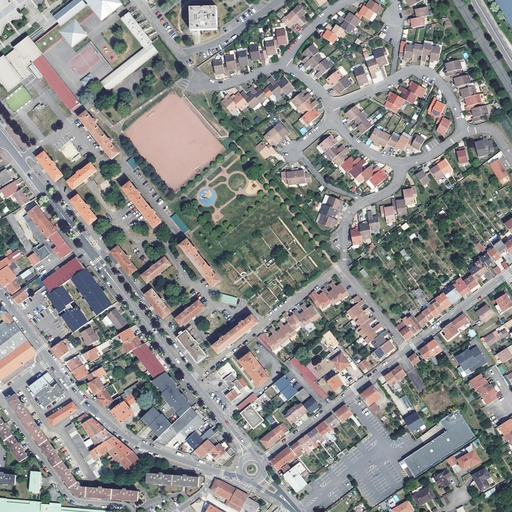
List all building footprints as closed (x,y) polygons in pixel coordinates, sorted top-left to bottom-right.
[(54,17),(59,24),(63,29),(60,32),(64,37),(72,47),(87,35),(79,25),(76,21),(92,9),(88,4),(87,6),(82,0),(74,0),(66,7),(54,17)] [(84,0),(88,4),(92,9),(95,13),(101,21),(122,4),(119,0),(84,0)] [(402,0),(403,2),(405,1),(409,8),(422,1),(421,0),(402,0)] [(511,0),(494,0),(511,28),(511,0)] [(366,4),(364,6),(376,14),(381,7),(371,1),(369,3),(369,4),(368,5),(367,4),(366,4)] [(376,14),(364,6),(362,5),(360,8),(362,10),(359,14),(373,23),(378,16),(376,14)] [(297,6),(291,13),(302,25),(305,23),(305,22),(300,17),(304,14),(304,13),(297,6)] [(198,30),(200,30),(217,30),(217,7),(190,8),(191,31),(196,30),(198,30)] [(76,21),(79,25),(95,13),(92,9),(76,21)] [(413,20),(421,19),(427,17),(425,9),(414,11),(415,17),(412,17),(413,20)] [(138,24),(129,13),(121,19),(130,31),(138,24)] [(287,29),(293,24),(295,22),(296,23),(300,27),(302,25),(291,13),(280,23),(287,29)] [(345,16),(343,19),(355,27),(360,20),(356,17),(351,13),(348,18),(345,16)] [(344,24),(341,29),(344,31),(352,36),(357,29),(355,27),(343,19),(340,17),(338,20),(344,24)] [(423,27),(421,19),(413,20),(407,22),(407,25),(410,25),(411,30),(416,29),(423,27)] [(34,44),(42,55),(64,37),(60,32),(63,29),(59,24),(34,44)] [(152,42),(138,24),(130,31),(144,48),(151,43),(152,42)] [(328,26),(326,28),(328,30),(338,36),(340,38),(344,31),(341,29),(337,26),(334,30),(328,26)] [(320,35),(329,41),(333,44),(338,36),(328,30),(325,34),(323,32),(320,35)] [(272,41),(273,49),(277,48),(276,46),(285,44),(283,31),(274,33),(275,39),(272,40),(272,41)] [(5,56),(0,59),(0,81),(9,92),(24,80),(23,80),(31,74),(26,67),(32,62),(32,63),(42,55),(34,44),(29,38),(19,47),(18,45),(14,48),(15,50),(6,57),(5,56)] [(261,52),(263,59),(266,58),(266,57),(274,55),(273,49),(272,41),(263,43),(264,50),(261,50),(261,52)] [(423,62),(424,57),(424,56),(426,56),(429,57),(431,49),(432,43),(423,42),(422,48),(420,57),(419,63),(423,63),(423,62)] [(151,43),(144,48),(115,71),(101,82),(107,91),(158,52),(151,43)] [(315,53),(317,51),(311,44),(302,52),(305,56),(301,60),(304,63),(315,53)] [(413,47),(414,45),(405,44),(403,54),(398,53),(397,58),(402,59),(402,62),(405,62),(406,60),(411,61),(413,47)] [(249,58),(250,62),(259,61),(259,62),(263,61),(263,59),(261,52),(257,53),(256,47),(248,48),(249,58)] [(411,61),(411,63),(414,63),(414,62),(415,56),(420,57),(422,48),(413,47),(411,61)] [(385,55),(383,49),(372,53),(374,59),(377,68),(380,67),(381,67),(380,63),(382,63),(382,65),(386,63),(383,56),(385,55)] [(439,50),(431,49),(429,57),(428,63),(432,64),(432,62),(432,61),(434,61),(437,61),(439,50)] [(251,67),(250,62),(249,58),(246,58),(244,52),(236,54),(237,62),(238,67),(247,66),(247,68),(251,67)] [(322,61),(315,53),(304,63),(302,65),(305,68),(309,65),(313,69),(315,67),(322,61)] [(74,114),(83,107),(42,55),(32,63),(74,114)] [(225,66),(226,71),(234,70),(235,72),(239,71),(238,67),(237,62),(234,62),(233,56),(224,58),(225,66)] [(322,61),(315,67),(318,71),(314,75),(317,78),(330,67),(324,59),(322,61)] [(364,62),(370,80),(371,79),(375,78),(373,72),(378,71),(377,68),(374,59),(364,62)] [(227,75),(226,71),(225,66),(222,67),(221,60),(212,62),(214,76),(223,74),(223,76),(227,75)] [(444,74),(445,78),(450,77),(454,75),(453,72),(459,70),(457,61),(444,65),(443,65),(446,73),(444,74)] [(361,68),(352,71),(357,86),(361,85),(361,83),(360,81),(366,79),(361,68)] [(330,87),(342,78),(337,70),(327,78),(330,82),(328,83),(327,84),(329,88),(330,87)] [(80,81),(85,87),(95,80),(90,73),(80,81)] [(453,80),(455,88),(456,88),(465,85),(469,85),(466,76),(460,78),(459,74),(454,75),(450,77),(451,79),(451,80),(453,80)] [(344,77),(342,78),(330,87),(333,90),(335,89),(336,88),(339,92),(344,89),(350,85),(344,77)] [(281,93),(274,84),(270,79),(266,82),(269,86),(265,90),(273,99),(281,93)] [(277,82),(274,84),(281,93),(284,96),(292,90),(283,81),(279,84),(278,83),(277,81),(277,82)] [(415,95),(419,97),(423,89),(409,81),(407,85),(408,85),(410,86),(408,91),(415,95)] [(459,91),(462,100),(464,99),(475,96),(473,87),(466,89),(465,85),(456,88),(457,92),(459,91)] [(14,112),(33,98),(23,86),(5,100),(14,112)] [(402,93),(399,97),(403,99),(410,103),(415,95),(408,91),(406,90),(399,86),(397,90),(402,93)] [(267,98),(259,89),(255,92),(251,88),(248,91),(250,94),(258,103),(259,104),(267,98)] [(384,106),(394,112),(397,107),(398,108),(403,99),(399,97),(389,91),(386,95),(388,96),(385,101),(386,102),(384,106)] [(258,103),(250,94),(246,97),(242,93),(239,96),(240,96),(247,105),(251,109),(258,103)] [(296,109),(297,109),(305,101),(310,97),(307,93),(302,97),(299,93),(290,102),(296,109)] [(471,110),(474,109),(473,106),(480,104),(477,95),(475,96),(464,99),(466,108),(464,108),(465,112),(471,110)] [(238,109),(230,100),(227,96),(224,99),(225,100),(226,102),(222,105),(230,115),(238,109)] [(233,97),(230,100),(238,109),(240,111),(247,105),(240,96),(235,99),(234,98),(233,97)] [(439,114),(443,105),(436,101),(437,99),(433,98),(427,109),(428,110),(427,112),(437,117),(439,114)] [(303,116),(310,110),(311,109),(316,104),(313,101),(309,104),(305,101),(297,109),(303,116)] [(345,120),(348,123),(352,119),(359,113),(353,106),(344,114),(347,118),(345,120)] [(471,120),(472,123),(481,121),(481,118),(487,116),(484,107),(480,108),(474,109),(471,110),(473,119),(471,120)] [(303,116),(300,119),(306,126),(318,115),(315,112),(314,113),(313,114),(310,110),(303,116)] [(109,140),(96,124),(97,123),(94,119),(93,120),(87,112),(79,118),(88,128),(102,147),(112,159),(119,153),(111,143),(113,142),(110,139),(109,140)] [(359,113),(352,119),(354,121),(356,123),(354,124),(350,127),(353,130),(356,127),(365,120),(366,119),(360,112),(359,113)] [(443,134),(444,132),(447,126),(450,122),(442,118),(443,116),(439,114),(437,117),(435,122),(438,124),(435,130),(443,134)] [(357,133),(360,136),(371,126),(365,120),(356,127),(359,131),(357,133)] [(280,124),(273,130),(282,141),(285,139),(283,137),(287,133),(280,124)] [(375,145),(382,133),(374,129),(369,139),(373,141),(372,144),(375,146),(375,145)] [(282,141),(273,130),(266,136),(263,138),(269,146),(273,144),(273,145),(278,141),(279,143),(282,141)] [(384,147),(383,149),(386,151),(390,145),(394,147),(401,135),(393,131),(390,136),(384,147)] [(382,132),(382,133),(375,145),(379,147),(380,144),(384,147),(390,136),(382,132)] [(408,140),(401,135),(394,147),(394,148),(397,150),(398,148),(403,150),(405,146),(408,140)] [(418,150),(423,140),(419,137),(416,136),(413,142),(408,140),(405,146),(412,150),(414,148),(418,150)] [(325,153),(333,145),(337,142),(334,139),(333,140),(331,141),(328,137),(318,145),(325,153)] [(493,151),(491,142),(488,143),(487,139),(483,139),(483,142),(475,144),(477,157),(486,155),(485,149),(489,148),(490,152),(491,154),(493,153),(493,151)] [(262,143),(255,149),(264,160),(271,154),(272,156),(275,153),(269,146),(266,148),(262,143)] [(330,161),(332,160),(344,149),(341,146),(337,149),(333,145),(325,153),(324,153),(330,161)] [(349,152),(346,148),(344,149),(332,160),(338,167),(340,165),(348,159),(344,155),(349,152)] [(467,162),(464,148),(459,150),(459,151),(456,151),(459,164),(467,162)] [(54,161),(53,162),(45,152),(37,158),(46,169),(56,181),(63,175),(55,165),(56,164),(54,161)] [(346,173),(348,171),(360,161),(357,158),(353,161),(349,157),(348,159),(340,165),(346,173)] [(133,158),(127,163),(134,171),(139,167),(133,158)] [(365,163),(362,160),(360,161),(348,171),(354,179),(355,179),(364,171),(360,167),(365,163)] [(436,163),(444,175),(451,170),(445,160),(441,163),(439,161),(436,163)] [(499,160),(490,165),(500,181),(508,176),(499,160)] [(436,180),(444,175),(436,163),(433,165),(434,167),(430,170),(436,180)] [(91,164),(81,172),(80,170),(77,173),(77,174),(68,182),(74,189),(85,180),(97,171),(91,164)] [(366,182),(368,179),(379,170),(377,167),(372,171),(369,166),(364,171),(355,179),(358,183),(363,179),(366,182)] [(430,181),(422,168),(419,170),(420,172),(416,175),(422,185),(430,181)] [(294,170),(297,184),(310,182),(310,176),(307,174),(304,174),(304,171),(298,172),(298,169),(294,170)] [(379,170),(368,179),(375,187),(384,179),(381,175),(382,174),(384,173),(381,169),(379,170)] [(0,182),(2,186),(12,180),(6,170),(0,173),(0,182)] [(297,184),(294,170),(291,170),(291,173),(286,174),(286,173),(281,174),(281,180),(284,183),(288,183),(288,185),(297,184)] [(13,188),(16,186),(18,185),(15,181),(2,189),(1,190),(7,200),(14,196),(18,193),(16,189),(14,190),(13,188)] [(154,210),(152,211),(139,194),(141,193),(139,192),(138,190),(137,191),(130,183),(123,188),(154,228),(162,222),(155,214),(156,213),(155,211),(154,210)] [(417,195),(416,186),(411,187),(412,189),(403,190),(404,200),(405,204),(414,202),(413,196),(417,195)] [(20,202),(23,206),(30,202),(27,197),(26,198),(24,195),(21,191),(20,192),(18,193),(14,196),(18,203),(20,202)] [(87,204),(86,205),(78,195),(71,201),(80,212),(89,225),(97,218),(89,208),(90,207),(87,204)] [(329,197),(325,205),(338,210),(340,211),(342,208),(342,207),(339,206),(341,202),(329,197)] [(405,204),(404,200),(396,201),(396,199),(392,200),(393,207),(393,209),(397,208),(398,215),(407,213),(405,204)] [(338,210),(325,205),(323,204),(319,213),(331,218),(333,214),(335,214),(336,215),(338,210)] [(387,222),(395,220),(393,209),(393,207),(384,208),(384,206),(380,206),(382,216),(386,215),(387,222)] [(28,213),(36,223),(36,224),(48,238),(50,237),(56,232),(50,224),(43,215),(37,207),(28,213)] [(380,228),(378,216),(373,217),(372,211),(368,212),(369,221),(370,230),(380,228)] [(10,214),(6,217),(27,253),(32,249),(33,248),(12,213),(10,214)] [(46,240),(28,213),(23,217),(40,244),(46,240)] [(333,219),(331,218),(319,213),(315,222),(327,227),(329,223),(331,223),(332,224),(334,219),(333,219)] [(171,218),(184,234),(189,230),(176,214),(171,218)] [(362,239),(372,237),(370,230),(369,221),(364,222),(365,224),(360,225),(360,227),(362,239)] [(362,239),(360,227),(356,227),(356,229),(356,231),(351,232),(353,244),(362,242),(362,239)] [(56,232),(50,237),(58,248),(54,251),(58,255),(60,258),(63,256),(64,257),(72,252),(71,251),(64,242),(56,232)] [(211,267),(210,268),(197,251),(198,251),(195,247),(194,248),(188,240),(180,246),(187,255),(203,275),(213,287),(220,281),(212,271),(213,270),(211,267)] [(480,241),(476,244),(482,253),(486,250),(480,241)] [(504,245),(501,241),(493,246),(500,255),(502,253),(503,254),(508,250),(504,245)] [(38,250),(36,247),(33,248),(32,249),(34,253),(28,257),(34,266),(51,253),(45,245),(38,250)] [(128,255),(126,256),(119,246),(111,252),(120,263),(130,275),(137,270),(129,259),(130,259),(128,255)] [(487,253),(488,254),(494,262),(500,257),(494,249),(487,253)] [(404,250),(400,253),(406,261),(410,258),(404,250)] [(0,271),(13,262),(21,257),(20,256),(18,251),(17,251),(0,261),(0,271)] [(480,260),(486,268),(494,262),(488,254),(480,260)] [(69,280),(71,279),(85,268),(80,262),(76,257),(42,282),(45,286),(50,293),(62,285),(69,280)] [(165,257),(155,265),(154,264),(151,267),(151,268),(141,276),(147,283),(159,274),(171,265),(165,257)] [(472,263),(467,268),(469,272),(472,275),(477,282),(480,279),(479,277),(481,276),(488,271),(486,268),(480,260),(479,259),(475,261),(475,264),(472,263)] [(15,280),(17,278),(12,271),(17,268),(13,262),(0,271),(0,282),(4,287),(6,286),(15,280)] [(467,268),(465,266),(456,272),(460,277),(461,278),(469,272),(467,268)] [(502,272),(497,266),(493,269),(498,275),(502,272)] [(85,268),(71,279),(74,284),(75,284),(81,291),(79,292),(83,297),(90,292),(88,290),(95,286),(97,284),(90,274),(89,275),(85,268)] [(363,268),(359,271),(365,278),(369,275),(363,268)] [(29,269),(21,275),(23,279),(31,273),(29,269)] [(463,282),(470,290),(479,284),(477,282),(472,275),(463,282)] [(45,286),(42,282),(39,277),(32,282),(33,284),(37,281),(41,288),(45,286)] [(458,282),(453,286),(462,297),(470,290),(463,282),(461,278),(457,281),(458,282)] [(6,286),(12,294),(21,288),(15,280),(6,286)] [(333,282),(330,285),(333,289),(340,299),(348,293),(341,284),(337,287),(333,282)] [(68,293),(62,285),(50,293),(47,296),(50,301),(49,301),(55,309),(53,310),(57,315),(64,310),(63,308),(69,304),(72,302),(67,294),(68,293)] [(462,297),(453,286),(453,285),(443,292),(444,293),(452,304),(462,297)] [(28,288),(26,286),(11,296),(17,303),(18,305),(28,298),(24,292),(28,288)] [(92,291),(94,292),(91,294),(85,299),(88,304),(89,303),(95,310),(94,311),(97,316),(112,306),(107,299),(108,298),(101,289),(98,291),(96,288),(92,291)] [(325,288),(322,291),(324,292),(331,302),(333,305),(340,299),(333,289),(329,293),(325,288)] [(162,298),(160,299),(152,289),(145,295),(154,306),(164,319),(171,313),(163,303),(164,302),(162,298)] [(426,306),(428,304),(424,298),(425,297),(425,295),(423,293),(422,293),(418,289),(415,291),(426,305),(426,306)] [(319,296),(315,291),(309,296),(315,303),(317,301),(321,306),(323,307),(331,302),(324,292),(319,296)] [(415,291),(413,293),(424,307),(426,305),(415,291)] [(219,299),(235,304),(237,297),(220,293),(219,299)] [(444,293),(436,300),(437,302),(443,310),(452,304),(444,293)] [(498,305),(495,307),(500,314),(511,306),(511,304),(505,295),(496,301),(498,305)] [(428,308),(437,302),(436,300),(435,299),(428,304),(426,306),(428,308)] [(354,318),(363,311),(360,307),(364,303),(362,300),(361,301),(359,303),(347,311),(353,319),(354,318)] [(199,301),(189,308),(188,307),(185,310),(186,311),(176,319),(181,326),(193,317),(205,308),(199,301)] [(428,308),(435,317),(440,312),(443,316),(446,314),(443,310),(437,302),(428,308)] [(0,359),(27,341),(15,324),(0,334),(0,315),(2,318),(7,313),(5,310),(0,303),(0,359)] [(71,306),(69,304),(63,308),(64,310),(66,312),(69,310),(68,309),(71,306)] [(304,311),(312,321),(319,315),(312,306),(308,309),(304,304),(301,307),(304,311)] [(493,313),(487,305),(481,309),(476,313),(483,321),(493,313)] [(73,309),(71,306),(68,309),(69,310),(66,312),(59,317),(63,323),(65,321),(70,329),(71,328),(74,332),(89,322),(82,314),(81,314),(76,307),(73,309)] [(360,326),(369,319),(366,315),(371,311),(368,308),(363,311),(354,318),(360,326)] [(422,313),(423,314),(428,321),(435,317),(428,308),(424,311),(422,313)] [(118,330),(127,324),(115,309),(107,315),(118,330)] [(312,321),(304,311),(300,314),(297,310),(293,312),(295,314),(302,323),(304,327),(312,321)] [(2,318),(5,322),(0,326),(0,334),(15,324),(7,313),(2,318)] [(295,314),(291,317),(290,318),(289,316),(286,313),(283,315),(286,319),(288,322),(289,323),(294,330),(302,323),(295,314)] [(423,314),(416,319),(421,327),(428,321),(423,314)] [(455,329),(458,332),(468,324),(470,323),(464,314),(456,320),(460,325),(455,329)] [(239,323),(240,324),(224,337),(223,336),(220,338),(221,340),(212,346),(218,354),(228,346),(248,330),(258,322),(252,315),(243,322),(243,321),(241,322),(239,323)] [(403,320),(414,334),(421,329),(413,316),(409,319),(407,318),(403,320)] [(363,336),(372,329),(368,324),(373,321),(370,317),(369,319),(360,326),(357,328),(363,336)] [(414,334),(403,320),(403,319),(400,321),(403,325),(405,328),(400,333),(405,340),(410,337),(414,334)] [(447,340),(458,332),(455,329),(460,325),(456,320),(443,329),(445,332),(446,334),(445,335),(444,336),(447,340)] [(294,330),(289,323),(285,326),(281,322),(278,324),(281,329),(289,338),(296,333),(294,330)] [(372,341),(378,336),(374,332),(379,328),(377,325),(372,329),(363,336),(369,343),(372,341)] [(89,346),(99,340),(94,333),(90,328),(81,333),(84,340),(85,339),(89,346)] [(130,328),(119,334),(124,343),(125,343),(135,337),(130,328)] [(281,329),(278,331),(277,332),(274,328),(270,330),(274,335),(281,344),(289,338),(281,329)] [(378,348),(387,342),(383,337),(388,334),(385,330),(378,336),(372,341),(378,348)] [(500,333),(500,332),(497,334),(496,331),(483,339),(482,338),(480,339),(486,349),(507,335),(505,330),(500,333)] [(329,331),(323,336),(325,340),(329,337),(331,340),(334,337),(329,331)] [(205,356),(197,346),(198,345),(196,342),(194,342),(186,332),(179,338),(188,350),(197,362),(205,356)] [(281,344),(274,335),(271,337),(270,338),(266,334),(266,333),(263,336),(261,334),(257,337),(264,343),(267,341),(273,350),(281,344)] [(135,337),(125,343),(130,352),(133,350),(141,345),(137,336),(135,337)] [(331,340),(335,346),(339,344),(334,337),(331,340)] [(434,339),(426,345),(433,354),(434,356),(441,350),(434,339)] [(387,342),(378,348),(371,353),(375,358),(378,356),(381,359),(395,348),(388,340),(387,342)] [(1,381),(37,354),(27,341),(0,359),(0,380),(1,381)] [(56,353),(60,359),(69,351),(62,341),(52,348),(56,353)] [(267,341),(264,343),(271,351),(273,350),(267,341)] [(141,345),(133,350),(155,379),(165,372),(143,344),(141,345)] [(433,354),(426,345),(419,351),(421,355),(420,356),(422,358),(423,358),(425,360),(433,354)] [(469,348),(455,357),(463,371),(468,368),(471,372),(487,362),(477,346),(470,350),(469,348)] [(89,358),(91,362),(98,358),(96,353),(93,349),(93,348),(82,355),(86,360),(89,358)] [(511,356),(507,348),(497,354),(504,363),(511,357),(511,356)] [(254,358),(251,353),(240,361),(244,367),(254,380),(259,387),(270,378),(266,373),(268,372),(265,369),(264,370),(257,361),(258,360),(256,357),(254,358)] [(342,353),(330,362),(339,373),(342,370),(341,369),(344,367),(345,368),(350,364),(342,353)] [(420,360),(418,357),(417,355),(415,353),(408,358),(413,365),(420,360)] [(36,355),(37,354),(1,381),(4,385),(36,362),(36,361),(35,359),(35,357),(36,356),(36,355)] [(67,363),(73,371),(83,365),(81,363),(86,360),(82,355),(67,363)] [(296,356),(290,360),(303,374),(302,375),(324,399),(327,396),(306,373),(310,371),(296,356)] [(89,373),(90,374),(102,367),(109,363),(107,361),(91,370),(92,371),(89,373)] [(83,365),(73,371),(79,380),(87,376),(90,374),(89,373),(83,365)] [(406,375),(400,365),(399,366),(391,372),(397,380),(402,376),(403,377),(406,375)] [(103,386),(98,378),(106,373),(102,367),(90,374),(87,376),(88,378),(90,382),(88,383),(95,394),(97,393),(105,389),(112,384),(109,386),(108,384),(103,386)] [(272,392),(293,375),(290,371),(264,392),(265,393),(258,399),(255,401),(252,404),(242,412),(254,428),(264,420),(257,411),(271,400),(268,396),(273,393),(272,392)] [(161,435),(164,438),(193,411),(175,387),(176,387),(165,372),(155,379),(146,385),(159,401),(141,418),(161,435)] [(401,386),(397,380),(391,372),(384,377),(390,386),(395,383),(399,388),(401,386)] [(29,386),(36,394),(53,381),(49,374),(48,373),(29,386)] [(238,380),(232,373),(224,380),(231,389),(229,389),(231,392),(236,398),(242,394),(240,391),(248,385),(242,378),(238,380)] [(477,386),(487,380),(484,376),(483,377),(480,373),(470,379),(475,387),(477,386)] [(511,373),(507,377),(506,375),(503,377),(509,386),(511,384),(511,383),(511,382),(511,373)] [(336,375),(328,381),(335,390),(343,384),(336,375)] [(487,380),(477,386),(483,395),(494,387),(492,385),(491,383),(490,384),(487,380)] [(55,382),(53,381),(36,394),(46,407),(63,394),(58,387),(55,382)] [(117,393),(112,384),(105,389),(97,393),(100,398),(98,399),(101,405),(102,407),(104,406),(107,410),(110,408),(115,405),(125,399),(131,394),(133,394),(129,388),(124,391),(125,393),(112,401),(110,397),(117,393)] [(366,390),(360,395),(368,405),(381,396),(372,385),(366,390)] [(494,387),(483,395),(488,403),(497,397),(495,393),(496,392),(495,390),(494,387)] [(302,403),(310,396),(304,388),(295,395),(302,403)] [(236,398),(231,392),(226,395),(230,401),(231,402),(236,398)] [(39,427),(25,407),(26,406),(24,403),(22,404),(15,394),(7,400),(14,409),(30,432),(40,446),(48,440),(41,430),(42,429),(40,426),(39,427)] [(131,394),(125,399),(129,405),(136,401),(131,394)] [(407,395),(402,397),(406,408),(411,406),(407,395)] [(252,404),(248,399),(237,407),(242,412),(252,404)] [(308,411),(310,413),(319,406),(312,399),(304,406),(308,411)] [(53,425),(77,409),(72,402),(48,418),(53,425)] [(117,418),(121,423),(133,414),(124,402),(117,407),(115,405),(110,408),(117,418)] [(287,419),(291,425),(308,411),(304,406),(302,403),(299,405),(297,404),(288,410),(288,413),(284,416),(287,419)] [(376,404),(371,408),(376,415),(381,410),(376,404)] [(352,414),(346,405),(340,409),(335,413),(341,422),(352,414)] [(455,410),(441,419),(441,421),(442,422),(446,420),(449,425),(446,428),(447,430),(410,454),(413,458),(415,461),(407,465),(415,477),(476,437),(457,409),(455,410)] [(164,438),(158,443),(165,445),(176,434),(183,442),(186,440),(196,431),(204,423),(193,411),(164,438)] [(404,420),(412,432),(424,423),(416,411),(412,414),(412,415),(409,417),(404,420)] [(96,422),(85,413),(78,418),(91,438),(105,429),(96,422)] [(270,424),(275,422),(270,415),(266,418),(270,424)] [(325,421),(331,429),(339,423),(334,415),(333,415),(325,421)] [(0,433),(19,462),(27,456),(21,446),(22,446),(20,444),(20,443),(18,443),(7,427),(8,426),(7,424),(6,423),(5,424),(0,416),(0,433)] [(504,433),(511,428),(511,423),(511,422),(511,420),(510,418),(499,425),(504,433)] [(277,423),(271,428),(273,430),(279,438),(293,427),(291,425),(287,419),(279,426),(277,423)] [(323,422),(316,427),(322,435),(324,438),(326,437),(323,434),(331,429),(325,421),(323,422)] [(322,435),(316,427),(315,429),(307,434),(313,442),(315,441),(319,438),(322,441),(325,439),(324,438),(322,435)] [(200,437),(196,431),(186,440),(188,443),(191,446),(195,450),(212,436),(215,433),(210,428),(200,437)] [(105,429),(91,438),(97,447),(113,436),(112,435),(105,429)] [(267,448),(279,438),(273,430),(261,440),(267,448)] [(313,442),(307,434),(300,440),(298,441),(302,447),(306,452),(308,450),(306,447),(313,442)] [(108,450),(120,442),(115,438),(113,436),(97,447),(90,452),(91,453),(93,457),(95,459),(108,450)] [(212,436),(195,450),(197,452),(202,458),(209,452),(219,444),(212,436)] [(139,491),(127,491),(127,489),(123,488),(123,490),(103,489),(102,487),(99,487),(99,488),(83,487),(82,487),(81,487),(80,485),(81,484),(80,483),(79,481),(77,482),(76,480),(70,473),(72,472),(70,469),(68,470),(57,453),(58,452),(56,449),(55,450),(48,440),(40,446),(47,456),(62,476),(71,490),(72,492),(75,494),(76,495),(77,496),(80,496),(84,497),(99,498),(124,499),(138,500),(139,491)] [(299,449),(302,447),(298,441),(291,447),(295,452),(299,449)] [(108,471),(119,461),(132,451),(125,446),(120,442),(108,450),(113,458),(108,462),(104,465),(108,471)] [(216,460),(226,452),(219,444),(209,452),(216,460)] [(295,455),(288,447),(270,461),(272,463),(277,469),(279,468),(295,455)] [(474,449),(458,459),(463,468),(471,464),(471,465),(480,460),(474,449)] [(132,451),(119,461),(127,470),(139,460),(136,456),(132,451)] [(222,465),(231,457),(226,452),(216,460),(222,465)] [(413,458),(410,454),(399,461),(411,479),(415,477),(407,465),(415,461),(413,458)] [(453,455),(446,459),(450,467),(458,463),(453,455)] [(301,488),(307,484),(300,476),(307,471),(300,462),(291,469),(286,473),(284,474),(294,486),(297,484),(301,488)] [(99,465),(100,467),(102,470),(104,473),(108,471),(104,465),(103,463),(99,465)] [(286,473),(291,469),(288,464),(282,468),(286,473)] [(486,468),(473,475),(482,490),(490,486),(486,478),(491,476),(486,468)] [(442,472),(433,477),(440,490),(450,484),(446,478),(451,476),(447,469),(443,472),(442,472)] [(39,491),(41,471),(32,470),(30,491),(39,491)] [(0,474),(0,473),(0,483),(15,485),(16,475),(4,474),(4,473),(2,472),(0,472),(0,474)] [(147,475),(146,483),(160,484),(184,486),(198,487),(199,478),(187,477),(187,475),(183,475),(183,476),(163,475),(163,473),(159,473),(159,474),(147,474),(147,475)] [(211,490),(216,493),(222,481),(217,480),(216,480),(211,490)] [(216,493),(217,493),(228,499),(225,504),(228,506),(230,501),(236,489),(234,488),(231,486),(227,484),(222,481),(216,493)] [(428,487),(413,496),(419,506),(434,497),(428,487)] [(495,488),(483,493),(485,497),(497,492),(495,488)] [(230,501),(228,506),(239,511),(240,511),(243,508),(248,498),(249,496),(243,492),(236,489),(230,501)] [(108,511),(58,507),(58,505),(49,505),(38,504),(39,502),(38,502),(0,498),(0,511),(108,511)] [(248,498),(243,508),(250,511),(254,511),(259,505),(248,498)] [(383,501),(380,503),(384,511),(388,509),(387,507),(383,501)] [(407,501),(392,510),(393,511),(409,511),(413,510),(407,501)] [(222,511),(207,502),(204,505),(204,507),(208,509),(206,511),(222,511)]
